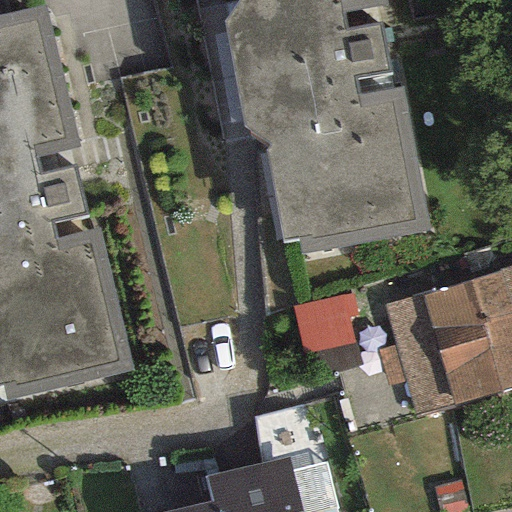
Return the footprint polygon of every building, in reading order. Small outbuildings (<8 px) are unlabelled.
[(235,0),(236,5),(221,25),(241,128),(256,136),(274,243),(298,238),(299,255),(427,232),(402,89),(391,91),(375,9),(384,9),(382,0),(235,0)] [(40,3),(0,12),(0,401),(129,371),(40,3)] [(511,269),(383,303),(412,415),(511,388),(511,269)] [(297,296),(301,345),(357,341),(353,291),(297,296)] [(287,458),(204,477),(210,501),(163,511),(336,511),(324,463),(290,471),(287,458)]
